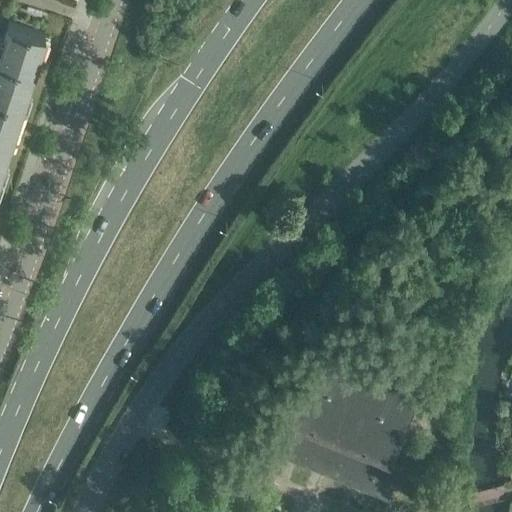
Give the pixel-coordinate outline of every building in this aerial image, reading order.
[(0,58),(33,69),(45,32),(8,20),(0,44),(0,58)] [(33,69),(0,58),(0,97),(21,105),(33,69)] [(0,136),(9,140),(21,105),(0,97),(0,136)] [(0,168),(9,140),(0,136),(0,168)] [(259,446),(387,499),(400,468),(389,463),(422,384),(316,341),(283,420),(272,415),(259,446)]
